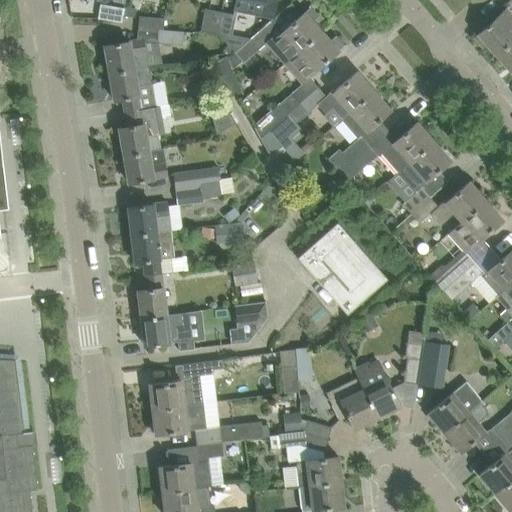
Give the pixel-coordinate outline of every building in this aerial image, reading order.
[(235,0),(234,11),(273,19),(273,18),(276,0),(235,0)] [(265,43),(284,64),(298,52),(322,31),(313,21),(319,15),(311,6),(302,14),(291,2),(273,18),(273,19),(235,51),(236,52),(243,60),(244,61),(265,43)] [(121,22),(122,16),(123,8),(101,3),(98,17),(121,22)] [(123,8),(122,16),(135,17),(136,8),(124,7),(124,8),(123,8)] [(478,33),(496,55),(511,40),(511,12),(508,7),(478,33)] [(217,32),(217,33),(222,11),(205,8),(200,31),(217,32)] [(222,11),(217,33),(230,47),(234,24),(231,24),(233,14),(222,11)] [(158,29),(158,30),(163,31),(163,29),(164,18),(140,16),(139,27),(158,29)] [(184,31),(163,29),(163,31),(158,30),(157,42),(182,44),(184,31)] [(279,103),(288,113),(317,87),(308,77),(315,71),(329,57),(344,44),(337,36),(331,41),(322,31),(298,52),(284,64),(301,84),(279,103)] [(104,45),(109,73),(134,68),(148,66),(144,39),(129,41),(124,42),(104,45)] [(511,40),(496,55),(511,72),(511,40)] [(236,52),(226,56),(227,58),(232,69),(243,60),(236,52)] [(232,69),(227,58),(215,69),(223,99),(242,91),(232,69)] [(204,74),(203,68),(198,65),(193,66),(189,70),(190,76),(194,79),(200,78),(204,74)] [(123,98),(125,112),(156,107),(148,66),(134,68),(109,73),(114,100),(123,98)] [(317,87),(288,113),(296,123),(317,104),(326,114),(332,109),(341,119),(350,111),(374,90),(357,71),(342,84),(335,91),(333,89),(326,96),(317,87)] [(390,109),(374,90),(350,111),(341,119),(358,138),(342,152),(339,149),(328,159),(339,171),(368,147),(369,146),(360,136),(390,109)] [(255,124),(253,126),(259,138),(288,113),(279,103),(255,124)] [(217,134),(236,123),(226,106),(211,111),(217,134)] [(119,127),(124,155),(160,149),(157,134),(160,134),(156,107),(125,112),(128,126),(119,127)] [(288,113),(259,138),(260,139),(270,156),(282,145),(301,128),(296,123),(288,113)] [(434,141),(417,122),(381,152),(398,172),(434,141)] [(310,139),(300,148),(303,152),(314,143),(310,139)] [(434,141),(398,172),(415,191),(426,181),(435,173),(450,159),(434,141)] [(348,181),(376,156),(368,147),(339,171),(339,172),(348,181)] [(163,148),(160,149),(124,155),(129,182),(148,179),(153,178),(168,175),(163,148)] [(173,172),(175,188),(219,182),(217,165),(198,168),(173,172)] [(430,197),(411,213),(419,223),(430,213),(440,224),(454,212),(462,221),(486,200),(469,181),(454,194),(446,201),(445,199),(438,206),(430,197)] [(221,196),(219,182),(175,188),(178,205),(203,202),(203,199),(221,196)] [(403,204),(411,213),(430,197),(422,188),(403,204)] [(502,219),(486,200),(462,221),(453,228),(471,248),(502,219)] [(128,206),(131,234),(170,230),(167,203),(153,204),(152,204),(148,204),(128,206)] [(240,214),(234,207),(223,215),(229,223),(240,214)] [(296,257),(347,312),(387,275),(336,220),(296,257)] [(243,240),(241,222),(215,225),(217,243),(243,240)] [(201,236),(214,238),(215,229),(202,227),(201,236)] [(143,261),(145,275),(160,273),(159,259),(174,257),(170,230),(131,234),(134,262),(143,261)] [(511,282),(511,248),(489,270),(488,270),(485,274),(475,262),(443,290),(451,299),(471,282),(489,303),(496,297),(511,282)] [(436,269),(429,275),(434,280),(443,290),(475,262),(467,253),(448,270),(444,266),(440,266),(436,269)] [(257,281),(254,264),(231,268),(234,285),(257,281)] [(138,290),(141,318),(166,315),(162,287),(160,273),(145,275),(146,289),(138,290)] [(260,282),(240,286),(242,296),(262,292),(260,282)] [(511,282),(496,297),(511,315),(511,317),(487,339),(495,349),(505,341),(511,334),(511,282)] [(266,301),(235,305),(237,327),(239,341),(245,341),(248,340),(267,316),(266,301)] [(469,320),(479,310),(472,302),(462,312),(469,320)] [(166,315),(141,318),(144,345),(189,340),(186,312),(166,315)] [(404,382),(416,384),(422,348),(424,333),(410,331),(406,357),(408,357),(404,382)] [(422,348),(416,384),(442,388),(445,371),(447,371),(451,347),(434,345),(433,350),(422,348)] [(295,349),(280,350),(281,367),(283,392),(299,391),(297,379),(296,366),(295,349)] [(363,389),(377,417),(400,406),(376,357),(353,368),(357,377),(363,389)] [(0,499),(30,496),(29,490),(37,489),(37,488),(36,488),(31,446),(32,446),(32,445),(31,445),(30,431),(31,431),(31,430),(30,430),(24,431),(15,360),(0,358),(0,499)] [(149,383),(152,409),(203,403),(200,375),(213,373),(213,369),(223,368),(222,359),(175,365),(177,380),(149,383)] [(354,428),(377,417),(363,389),(357,377),(326,392),(339,419),(348,415),(354,428)] [(428,413),(444,432),(468,412),(480,402),(481,401),(465,381),(443,400),(428,413)] [(309,393),(299,395),(301,409),(311,407),(309,393)] [(468,412),(444,432),(460,451),(484,432),(477,423),(486,415),(487,410),(480,402),(468,412)] [(203,403),(152,409),(155,434),(195,429),(196,445),(221,442),(269,435),(268,424),(261,425),(261,421),(206,427),(203,403)] [(492,428),(500,437),(511,427),(511,411),(492,428)] [(283,414),(285,434),(301,432),(299,412),(283,414)] [(307,419),(303,432),(327,439),(331,427),(307,419)] [(511,427),(500,437),(508,446),(511,443),(511,427)] [(270,435),(269,435),(271,448),(302,445),(324,451),(327,439),(303,432),(301,432),(285,434),(270,435)] [(198,461),(159,466),(162,491),(211,485),(206,456),(223,455),(221,442),(196,445),(198,461)] [(479,474),(495,493),(511,479),(511,448),(508,452),(506,451),(479,474)] [(296,461),(299,486),(341,481),(338,456),(296,461)] [(511,511),(511,479),(495,493),(510,511),(511,511)] [(250,482),(239,483),(240,488),(245,493),(252,493),(250,481),(250,482)] [(316,511),(316,509),(344,506),(341,481),(299,486),(302,511),(304,511),(316,511)] [(201,511),(205,511),(204,511),(214,511),(214,505),(210,505),(208,486),(211,486),(211,485),(162,491),(164,511),(201,511)] [(0,499),(0,511),(31,511),(30,496),(0,499)]
